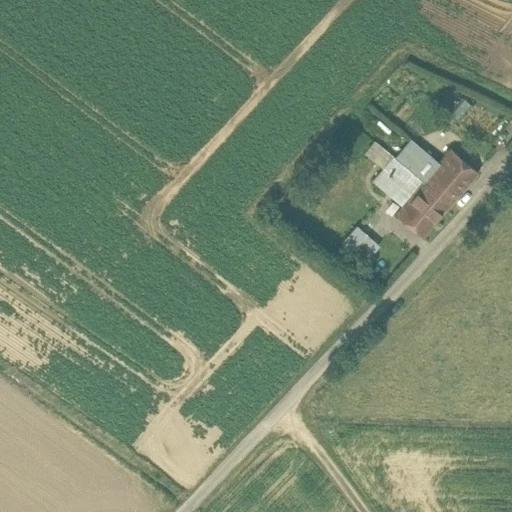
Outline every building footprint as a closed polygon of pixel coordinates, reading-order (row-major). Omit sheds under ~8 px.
[(402,161),(401,162),(413,173),(429,153),(417,143),(402,161)] [(450,147),(439,161),(429,153),(413,173),(451,204),(479,171),(450,147)] [(451,204),(413,173),(406,181),(393,171),(401,162),(402,161),(395,154),(373,180),(402,205),(395,213),(423,237),(451,204)] [(413,173),(401,162),(393,171),(406,181),(413,173)] [(358,224),(341,242),(362,262),(379,243),(358,224)]
